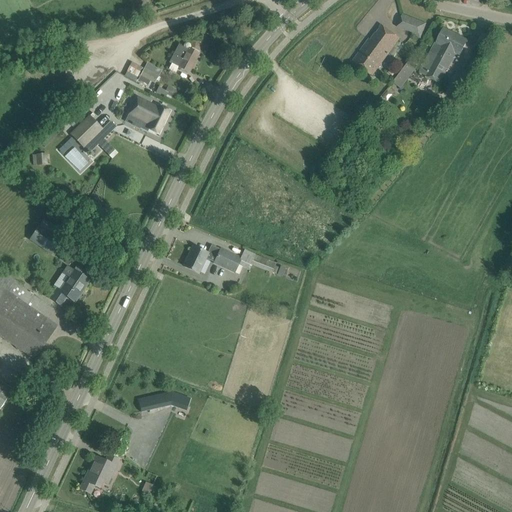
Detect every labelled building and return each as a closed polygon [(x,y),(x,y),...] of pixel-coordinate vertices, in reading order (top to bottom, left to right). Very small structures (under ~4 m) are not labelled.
[(421,38),(426,23),(402,14),(397,28),(421,38)] [(371,40),(369,39),(352,62),(372,77),(400,38),(382,25),(371,40)] [(444,29),(439,38),(437,43),(436,43),(420,73),(440,83),(456,53),(460,55),(467,41),(444,29)] [(172,64),(169,70),(175,73),(178,67),(179,67),(178,68),(189,73),(199,54),(195,51),(189,48),(188,49),(179,44),(174,54),(169,62),(172,64)] [(393,82),(400,88),(416,66),(409,60),(393,82)] [(144,69),(137,82),(147,87),(151,81),(155,83),(159,76),(144,69)] [(455,88),(464,93),(473,76),(464,71),(455,88)] [(170,87),(166,94),(173,97),(176,90),(170,87)] [(159,109),(137,98),(129,114),(143,121),(140,128),(148,132),(149,130),(158,134),(169,111),(160,107),(159,109)] [(102,130),(92,119),(94,117),(92,114),(90,116),(72,134),(85,147),(102,130)] [(89,153),(99,144),(104,139),(116,127),(111,122),(102,130),(85,147),(84,147),(89,153)] [(109,155),(115,150),(104,139),(99,144),(109,155)] [(38,151),(37,160),(45,160),(46,151),(38,151)] [(40,225),(29,240),(51,255),(62,240),(40,225)] [(193,247),(184,266),(199,273),(206,259),(213,262),(213,263),(235,274),(239,265),(248,270),(255,255),(244,250),(240,259),(210,245),(206,253),(193,247)] [(280,268),(275,266),(276,263),(255,255),(251,265),(282,277),(285,268),(280,266),(280,268)] [(496,277),(504,264),(495,259),(488,272),(496,277)] [(59,289),(58,291),(75,302),(89,281),(81,275),(72,270),(67,266),(61,274),(67,277),(59,289)] [(47,319),(53,310),(2,274),(0,276),(0,336),(34,360),(57,326),(47,319)] [(0,409),(13,391),(0,381),(0,409)] [(170,391),(160,394),(162,406),(171,404),(176,406),(186,410),(190,398),(181,395),(170,391)] [(152,395),(138,398),(138,400),(140,411),(155,408),(152,395)] [(95,456),(84,481),(80,489),(89,494),(93,485),(99,488),(102,482),(109,485),(120,460),(109,454),(105,461),(95,456)] [(145,482),(142,491),(150,494),(152,485),(145,482)]
